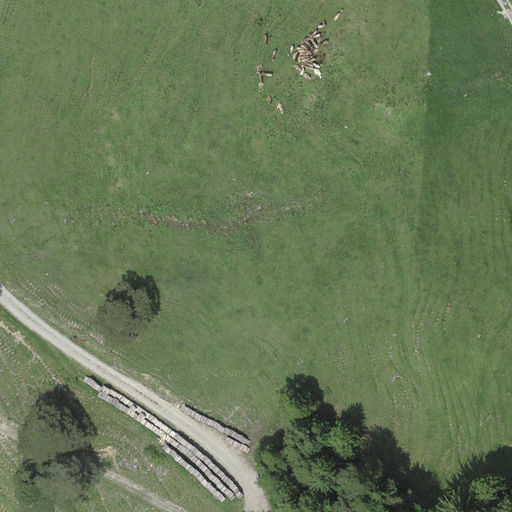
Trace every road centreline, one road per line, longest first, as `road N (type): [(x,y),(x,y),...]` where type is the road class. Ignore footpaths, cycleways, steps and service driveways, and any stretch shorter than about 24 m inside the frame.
road 1 (track): [(0,293),(52,344),(228,466),(258,511)]
road 2 (track): [(177,511),(0,426)]
